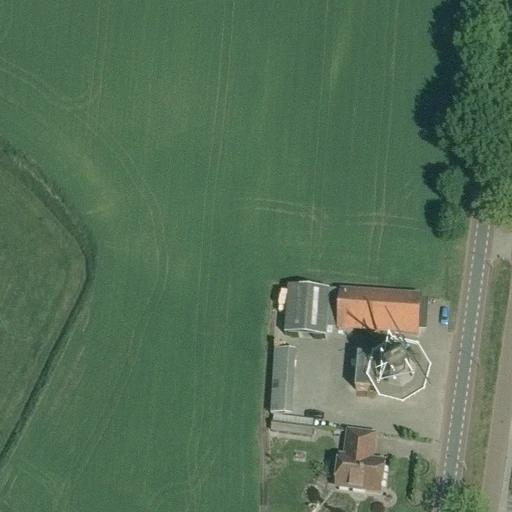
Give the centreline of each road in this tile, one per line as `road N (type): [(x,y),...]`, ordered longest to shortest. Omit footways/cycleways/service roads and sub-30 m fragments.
road 1 (tertiary): [(444,511),(480,243)]
road 2 (tertiary): [(480,243),(511,5)]
road 3 (residential): [(487,511),(511,340)]
